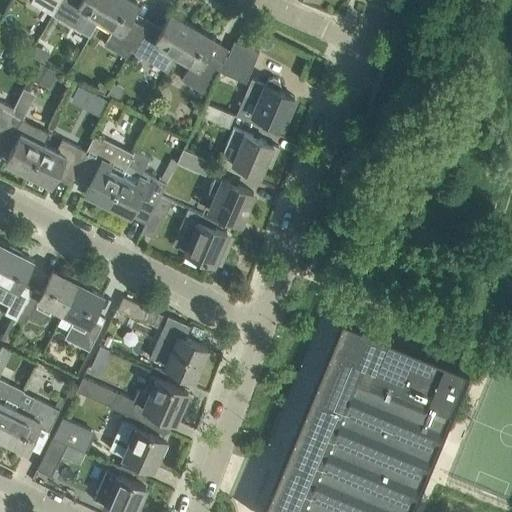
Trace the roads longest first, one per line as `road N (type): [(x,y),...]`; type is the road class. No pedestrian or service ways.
road 1 (residential): [(263,326),(0,193)]
road 2 (residential): [(263,326),(363,49)]
road 3 (residential): [(198,511),(263,326)]
